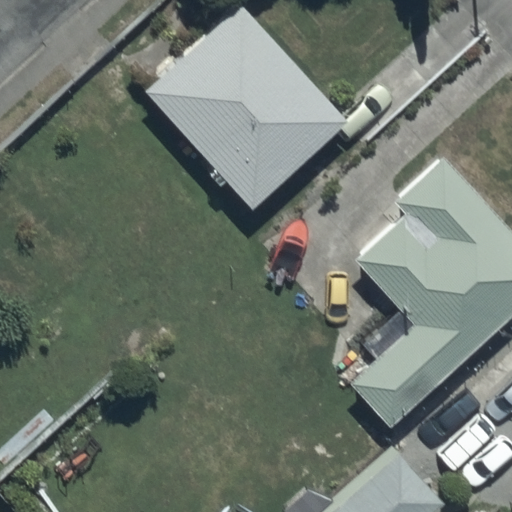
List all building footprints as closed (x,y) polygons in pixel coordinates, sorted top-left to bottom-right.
[(344,124),(235,4),(136,94),(245,214),(344,124)] [(511,311),(511,238),(441,160),(390,205),(401,218),(351,263),(411,330),(347,387),(383,427),(511,311)] [(166,328),(241,262),(191,204),(115,269),(166,328)] [(241,262),(166,328),(221,394),(320,309),(263,243),(241,262)] [(375,426),(343,392),(310,422),(343,457),(375,426)] [(430,511),(439,505),(395,455),(329,511),(430,511)]
